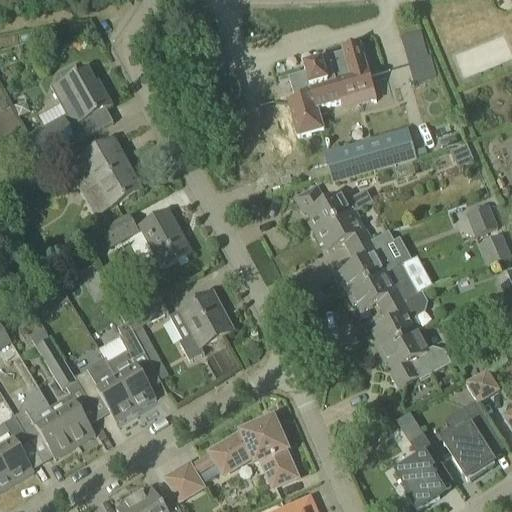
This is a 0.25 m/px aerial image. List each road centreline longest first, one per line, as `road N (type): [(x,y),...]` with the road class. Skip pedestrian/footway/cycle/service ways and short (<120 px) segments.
road 1 (residential): [(286,367),(276,331),(131,67),(126,45),(153,0)]
road 2 (residential): [(38,511),(286,367)]
road 3 (residential): [(352,511),(286,367)]
